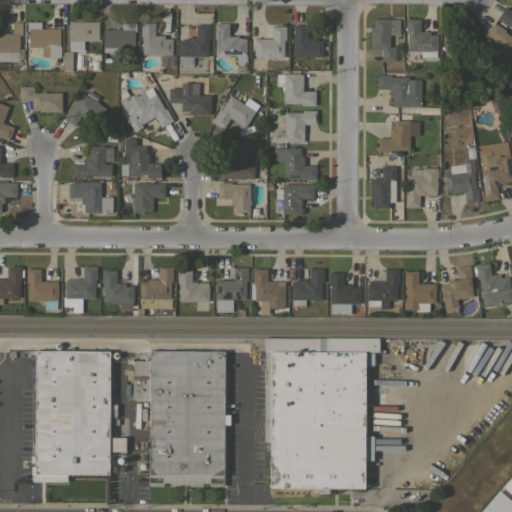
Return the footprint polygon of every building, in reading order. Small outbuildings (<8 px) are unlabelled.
[(511,26),(508,24),(507,26),(496,18),(504,6),(511,11),(511,26)] [(399,34),(388,34),(389,46),(395,46),(395,60),(381,60),(381,48),(370,48),(370,26),(373,26),(373,19),(389,18),(389,19),(399,19),(399,34)] [(405,19),(419,19),(419,31),(429,31),(429,34),(437,34),(436,50),(435,50),(435,57),(420,57),(420,51),(407,50),(407,33),(405,33),(405,19)] [(40,21),(40,28),(59,28),(59,44),(60,44),(60,57),(49,57),(49,56),(41,56),(41,46),(28,46),(28,30),(26,30),(26,21),(40,21)] [(97,21),(97,40),(83,40),(83,50),(69,50),(69,40),(68,40),(68,21),(97,21)] [(21,22),(21,35),(18,35),(18,48),(23,48),(23,59),(18,59),(18,61),(0,61),(0,33),(12,33),(12,22),(21,22)] [(121,29),(121,22),(135,22),(135,31),(133,31),(133,47),(119,47),(119,52),(103,52),(103,29),(121,29)] [(140,22),(154,23),(154,35),(164,35),(164,38),(172,38),(171,54),(162,54),(162,55),(158,55),(142,54),(142,36),(140,36),(140,22)] [(503,31),(511,37),(511,50),(509,55),(511,57),(511,71),(510,70),(509,71),(486,56),(496,40),(485,34),(493,22),(504,30),(503,31)] [(214,23),(228,23),(228,36),(238,36),(238,38),(244,38),(244,39),(245,39),(245,54),(246,54),(246,71),(236,71),(236,55),(216,54),(216,37),(214,37),(214,23)] [(209,24),(209,25),(210,25),(210,38),(207,38),(207,56),(192,56),(192,65),(179,65),(179,55),(178,55),(178,40),(186,40),(186,36),(195,36),(195,24),(209,24)] [(292,25),(306,25),(306,37),(313,37),(313,41),(322,41),(322,57),(312,57),(312,58),(308,58),(308,57),(292,56),(292,25)] [(473,59),(443,59),(444,47),(442,47),(442,25),(457,26),(457,40),(473,40),(473,59)] [(283,40),(283,58),(267,57),(267,59),(262,59),(262,57),(253,57),(253,38),(271,38),(271,26),(285,26),(285,40),(283,40)] [(72,52),(71,70),(61,70),(62,66),(63,52),(72,52)] [(300,103),(282,103),(282,99),(281,99),(281,87),(282,87),(282,86),(276,86),(276,73),(283,73),(299,73),(299,74),(302,74),(302,91),(314,90),(314,105),(300,105),(300,103)] [(390,76),(408,76),(408,83),(418,83),(418,89),(420,88),(420,106),(391,106),(391,98),(388,98),(388,88),(376,88),(376,74),(390,74),(390,76)] [(197,83),(197,95),(210,95),(209,114),(188,114),(188,111),(180,110),(180,102),(168,102),(168,88),(180,88),(181,82),(192,83),(197,83)] [(33,92),(40,92),(40,91),(44,91),(44,92),(61,92),(61,111),(38,111),(38,108),(31,108),(31,100),(19,100),(19,86),(33,86),(33,92)] [(130,125),(128,126),(119,109),(122,107),(118,100),(128,94),(130,97),(142,91),(143,91),(148,88),(152,95),(155,93),(163,109),(165,108),(172,120),(160,127),(154,116),(140,124),(142,127),(133,131),(130,125)] [(94,101),(95,100),(98,102),(98,103),(105,108),(96,122),(93,120),(92,122),(80,115),(74,125),(71,124),(70,125),(62,119),(63,118),(62,118),(69,106),(71,107),(80,92),(94,101)] [(220,110),(229,95),(243,104),(246,98),(257,105),(244,127),(229,118),(222,128),(211,120),(218,109),(220,110)] [(0,103),(7,106),(1,122),(13,127),(8,140),(0,136),(0,103)] [(301,110),(315,110),(315,124),(303,124),(303,141),(276,141),(277,131),(283,131),(283,112),(301,112),(301,110)] [(418,121),(418,135),(408,135),(408,149),(391,149),(391,151),(377,151),(377,138),(389,138),(389,128),(392,128),(392,120),(408,120),(408,121),(418,121)] [(146,178),(146,175),(119,175),(119,164),(122,164),(122,152),(123,152),(123,149),(117,149),(117,140),(123,140),(123,138),(134,138),(135,146),(145,145),(145,153),(148,153),(148,163),(160,163),(160,177),(159,177),(146,178)] [(235,179),(235,178),(221,178),(221,164),(234,164),(234,154),(237,154),(237,147),(240,147),(240,140),(253,140),(253,178),(235,179)] [(112,161),(103,161),(103,164),(110,164),(110,175),(85,175),(85,177),(71,177),(72,163),(84,163),(84,154),(87,154),(87,145),(103,146),(112,146),(112,161)] [(467,157),(465,146),(473,145),(474,156),(467,157)] [(300,156),(303,156),(303,165),(315,165),(315,179),(301,179),(301,177),(284,177),(284,160),(273,160),(273,147),(300,147),(300,156)] [(478,152),(489,150),(490,155),(508,152),(509,161),(510,160),(511,163),(510,163),(511,180),(504,182),(505,185),(495,186),(497,198),(484,200),(481,187),(483,187),(481,169),(478,152)] [(463,163),(462,160),(473,159),(474,171),(472,171),(474,188),(476,187),(478,201),(464,203),(463,191),(445,193),(443,174),(450,174),(449,165),(463,163)] [(0,163),(12,163),(12,177),(0,177),(0,163)] [(394,166),(394,202),(388,202),(388,208),(372,208),(372,199),(369,200),(369,178),(380,178),(380,166),(394,166)] [(422,169),(422,168),(436,167),(436,169),(437,169),(437,177),(436,177),(436,192),(435,192),(435,195),(418,195),(418,207),(404,207),(404,193),(406,193),(406,176),(410,176),(410,169),(422,169)] [(0,182),(1,182),(1,180),(5,180),(5,182),(16,182),(15,196),(3,196),(3,203),(0,203),(0,182)] [(99,182),(99,196),(111,196),(111,211),(99,211),(99,212),(83,212),(83,203),(80,203),(80,196),(68,197),(68,183),(99,182)] [(248,200),(250,200),(250,204),(248,204),(248,213),(233,213),(233,205),(229,205),(229,198),(217,198),(217,184),(218,184),(218,182),(230,182),(230,183),(249,183),(248,200)] [(132,203),(131,203),(131,199),(132,199),(132,183),(164,183),(164,197),(151,197),(151,200),(152,200),(152,211),(148,211),(148,213),(132,213),(132,203)] [(313,184),(312,198),(300,198),(300,213),(297,213),(297,214),(281,213),(281,211),(275,211),(275,198),(273,198),(273,187),(281,187),(281,184),(313,184)] [(488,263),(490,275),(498,274),(499,277),(507,276),(511,301),(504,302),(505,304),(496,305),(496,304),(488,306),(488,308),(483,309),(483,306),(482,307),(478,279),(476,279),(476,278),(474,278),(472,266),(474,266),(474,265),(488,263)] [(469,265),(470,272),(472,272),(473,276),(471,277),(471,278),(469,278),(472,296),(455,298),(456,306),(456,311),(444,313),(440,284),(447,283),(447,280),(457,279),(455,267),(469,265)] [(20,266),(20,279),(18,279),(18,297),(1,297),(1,303),(0,303),(0,278),(6,278),(6,266),(20,266)] [(96,266),(96,280),(94,280),(93,298),(79,298),(79,312),(73,312),(73,305),(62,305),(62,296),(64,296),(64,282),(72,282),(72,279),(81,279),(81,266),(96,266)] [(172,267),(171,280),(169,280),(169,298),(170,298),(170,308),(142,307),(139,307),(140,282),(147,282),(147,279),(157,279),(157,267),(172,267)] [(215,311),(215,280),(233,280),(233,267),(247,268),(247,281),(245,281),(244,299),(231,299),(231,311),(215,311)] [(25,268),(39,269),(39,270),(41,270),(40,279),(39,279),(39,281),(57,281),(56,300),(55,300),(55,309),(43,309),(43,300),(27,300),(27,282),(25,282),(25,268)] [(320,281),(320,299),(304,299),(304,306),(292,306),(292,299),(291,299),(291,283),(292,283),(292,280),(308,280),(308,268),(322,268),(322,281),(320,281)] [(396,282),(396,300),(387,300),(387,308),(379,308),(379,306),(367,306),(367,299),(366,299),(366,284),(367,284),(367,280),(383,280),(383,268),(398,268),(398,272),(400,272),(400,278),(398,278),(398,282),(396,282)] [(176,269),(190,269),(190,282),(207,282),(207,285),(208,285),(208,301),(199,301),(198,303),(195,303),(195,301),(178,301),(178,283),(176,283),(176,269)] [(254,282),(252,282),(252,269),(266,269),(266,281),(276,281),(276,284),(283,284),(283,300),(284,300),(284,303),(283,303),(283,307),(261,307),(261,300),(254,300),(254,282)] [(101,270),(115,270),(115,283),(124,283),(124,286),(133,286),(132,302),(131,302),(131,305),(136,305),(136,307),(131,307),(131,310),(119,310),(119,302),(103,302),(103,284),(101,284),(101,270)] [(415,309),(402,309),(402,301),(404,301),(404,284),(403,284),(403,271),(417,271),(417,283),(434,284),(434,303),(428,302),(428,311),(415,311),(415,309)] [(327,272),(341,272),(341,284),(351,284),(351,287),(359,287),(359,303),(349,303),(349,314),(329,313),(330,285),(327,285),(327,272)] [(131,314),(131,310),(135,310),(136,307),(139,307),(142,307),(142,315),(131,314)] [(364,352),(373,352),(373,374),(371,374),(371,378),(375,378),(375,377),(387,377),(386,437),(372,437),(372,460),(363,460),(363,488),(328,488),(328,493),(312,493),(313,488),(269,488),(269,441),(263,441),(263,338),(377,338),(377,351),(364,351),(364,352)] [(433,356),(396,355),(396,343),(402,343),(433,343),(433,356)] [(108,417),(108,474),(66,474),(66,482),(30,481),(30,467),(33,467),(34,376),(29,376),(29,371),(34,371),(34,357),(26,357),(26,350),(109,350),(108,404),(108,417)] [(148,350),(223,351),(223,414),(229,414),(229,424),(223,424),(223,461),(225,461),(225,465),(222,465),(222,486),(208,486),(208,483),(162,482),(162,486),(148,486),(148,399),(148,360),(148,350)] [(132,398),(132,360),(148,360),(148,399),(132,398)] [(389,366),(388,374),(373,374),(374,365),(389,366)] [(116,404),(116,417),(108,417),(108,404),(116,404)] [(120,439),(104,439),(103,453),(120,454),(120,439)] [(511,502),(511,511),(478,511),(498,490),(511,502)]
